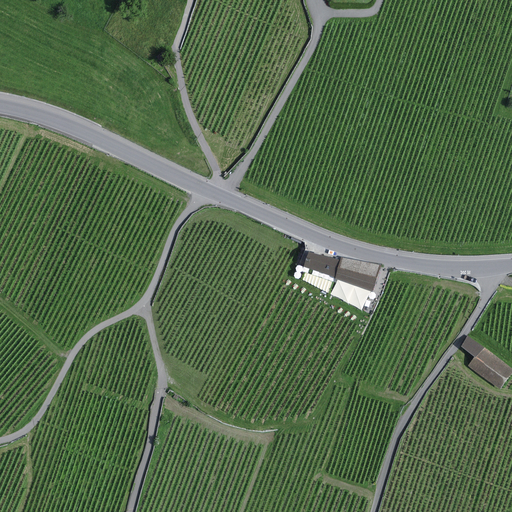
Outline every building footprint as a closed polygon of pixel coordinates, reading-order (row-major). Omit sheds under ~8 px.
[(161,52),(156,55),(163,65),(168,62),(161,52)] [(341,260),(310,251),(305,266),(336,278),(373,291),(382,264),(342,257),(341,260)] [(303,282),(330,291),(333,282),(306,273),(303,282)] [(474,356),(484,348),(467,336),(459,346),(474,356)] [(511,371),(511,369),(484,348),(474,356),(468,364),(498,389),(511,371)]
